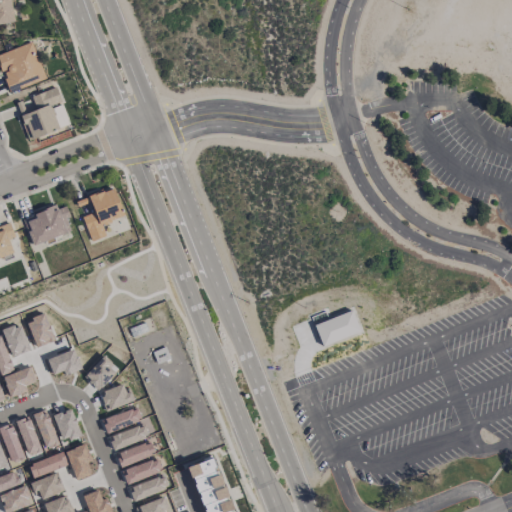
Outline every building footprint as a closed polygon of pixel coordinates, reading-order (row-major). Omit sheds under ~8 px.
[(0,0),(0,23),(13,22),(10,0),(0,0)] [(0,53),(0,66),(9,92),(45,79),(31,42),(0,53)] [(69,125),(62,103),(61,103),(56,87),(31,96),(35,109),(26,112),(21,100),(15,102),(28,139),(69,125)] [(123,216),(113,187),(88,196),(94,212),(81,216),(90,241),(105,235),(101,224),(123,216)] [(71,232),(64,207),(56,209),(56,206),(22,217),(30,244),(71,232)] [(0,259),(13,255),(8,239),(14,237),(9,223),(0,225),(0,259)] [(321,346),(359,331),(350,309),(313,324),(321,346)] [(117,368),(103,355),(83,377),(97,390),(117,368)] [(133,400),(130,390),(125,392),(122,384),(98,393),(105,411),(133,400)] [(101,419),(107,433),(141,420),(136,406),(101,419)] [(108,436),(113,450),(147,437),(142,423),(108,436)] [(120,467),(154,454),(149,440),(115,453),(120,467)] [(65,450),(74,480),(91,475),(87,462),(90,461),(85,444),(65,450)] [(67,464),(62,451),(27,465),(32,478),(67,464)] [(127,484),(161,471),(156,457),(122,470),(127,484)] [(233,511),(214,457),(187,466),(203,511),(233,511)] [(40,499),(62,491),(55,472),(29,483),(33,494),(38,492),(40,499)] [(133,500),(168,487),(163,475),(129,487),(133,500)] [(81,495),(87,511),(111,511),(105,498),(101,500),(97,489),(81,495)] [(72,511),(66,495),(42,503),(45,511),(72,511)] [(135,506),(137,511),(169,511),(165,497),(135,506)]
